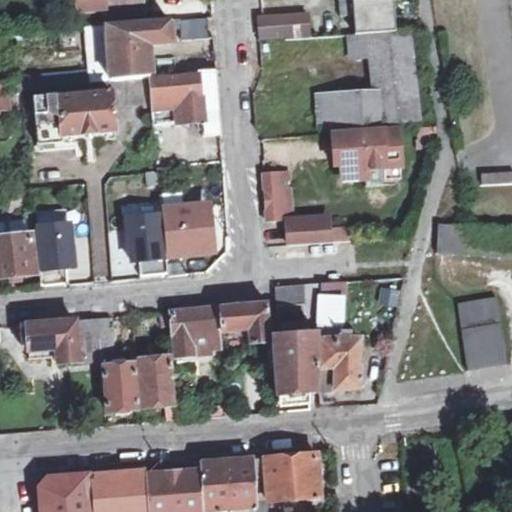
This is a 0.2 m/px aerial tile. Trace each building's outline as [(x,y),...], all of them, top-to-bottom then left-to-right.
[(77,0),(78,9),(108,7),(107,0),(77,0)] [(109,13),(147,11),(146,0),(107,0),(108,7),(109,13)] [(398,29),(395,0),(340,0),(342,14),(356,13),(358,32),(372,31),(398,29)] [(184,40),(216,37),(214,15),(182,17),(184,40)] [(262,43),(310,38),(308,16),(261,20),(262,43)] [(112,80),(151,77),(148,45),(174,43),(172,20),(109,25),(110,46),(111,56),(89,58),(90,66),(91,82),(112,80)] [(87,24),(89,48),(110,46),(109,25),(109,22),(87,24)] [(372,31),(374,56),(377,93),(380,123),(420,119),(412,28),(398,29),(372,31)] [(353,58),(374,56),(372,31),(358,32),(351,33),(353,58)] [(90,66),(18,72),(19,88),(91,82),(90,66)] [(151,79),(153,105),(155,128),(203,124),(204,135),(222,133),(217,73),(151,79)] [(65,135),(118,131),(116,108),(153,105),(151,79),(151,77),(112,80),(113,91),(97,92),(96,87),(89,88),(89,93),(61,95),(61,94),(35,96),(39,142),(66,140),(65,135)] [(9,89),(0,89),(0,106),(10,105),(9,89)] [(320,128),(380,123),(377,93),(317,98),(320,128)] [(338,133),(339,152),(346,151),(346,163),(348,181),(370,179),(370,186),(404,183),(400,129),(338,133)] [(118,138),(118,131),(65,135),(66,140),(66,143),(118,138)] [(511,168),(485,170),(486,184),(511,182),(511,168)] [(289,222),(296,221),(293,171),(265,173),(269,223),(289,222)] [(206,204),(163,208),(168,256),(215,251),(213,230),(208,231),(206,204)] [(168,273),(163,214),(129,217),(133,260),(140,260),(141,275),(168,273)] [(296,221),(289,222),(290,244),(330,241),(328,219),(296,221)] [(71,223),(37,226),(43,285),(69,283),(68,267),(75,266),(71,223)] [(511,257),(511,227),(466,225),(439,223),(438,255),(511,257)] [(38,273),(33,234),(0,237),(0,277),(10,276),(24,275),(38,273)] [(311,311),(322,310),(322,299),(323,284),(312,284),(311,311)] [(276,286),(277,307),(278,312),(304,310),(304,285),(276,286)] [(507,364),(497,297),(457,303),(467,371),(491,367),(507,364)] [(319,394),(318,394),(339,393),(360,392),(362,339),(352,339),(352,333),(343,333),(343,299),(322,299),(322,310),(321,333),(321,340),(324,340),(322,369),(320,369),(319,394)] [(249,328),(250,335),(251,343),(269,341),(266,307),(222,310),(224,331),(249,328)] [(217,329),(216,311),(172,315),(176,360),(196,358),(214,357),(214,350),(222,349),(220,329),(217,329)] [(98,321),(101,361),(102,370),(105,369),(109,412),(137,411),(135,367),(107,369),(106,367),(107,364),(117,362),(112,320),(98,321)] [(311,394),(318,394),(319,394),(320,369),(321,340),(321,333),(315,334),(313,328),(305,329),(304,335),(279,336),(277,320),(269,320),(276,395),(287,395),(311,394)] [(54,351),(54,357),(55,364),(101,361),(98,321),(21,328),(23,350),(30,349),(30,353),(54,351)] [(170,321),(161,321),(162,335),(171,334),(170,321)] [(249,328),(224,331),(224,338),(239,337),(250,335),(249,328)] [(171,334),(162,335),(163,350),(172,348),(171,334)] [(171,359),(140,363),(144,409),(161,408),(175,406),(171,359)] [(511,511),(511,424),(487,429),(457,433),(470,511),(469,511),(511,511)] [(317,455),(292,457),(296,502),(319,500),(318,474),(317,455)] [(253,460),(257,505),(286,503),(287,506),(294,506),(294,503),(296,502),(292,457),(253,460)] [(257,507),(257,505),(253,460),(244,461),(227,462),(230,510),(257,507)] [(199,471),(202,511),(213,511),(230,510),(227,462),(217,463),(199,465),(199,471)] [(148,511),(146,475),(146,469),(114,472),(93,473),(94,511),(148,511)] [(202,511),(199,471),(187,472),(164,474),(146,475),(148,511),(202,511)] [(90,511),(87,474),(65,476),(49,477),(39,488),(40,511),(90,511)]
